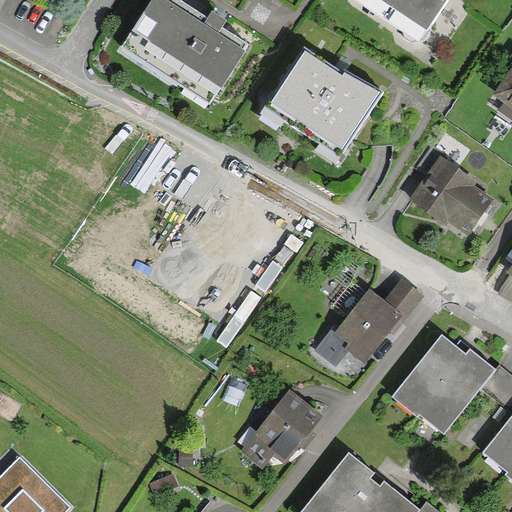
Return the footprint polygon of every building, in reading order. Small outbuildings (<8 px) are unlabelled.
[(207,105),(245,46),(219,30),(224,22),(218,18),(208,12),(203,20),(171,0),(148,0),(118,49),(207,105)] [(348,0),(417,44),(444,0),(348,0)] [(271,107),(341,151),(377,94),(343,73),(340,76),(304,54),(271,107)] [(511,58),(489,91),(511,106),(511,58)] [(478,224),(494,203),(478,190),(481,186),(449,162),(415,207),(447,232),(451,226),(467,238),(478,224)] [(396,336),(424,299),(401,281),(384,302),(370,291),(337,332),(333,329),(313,354),(335,372),(349,353),(365,365),(389,335),(391,332),(396,336)] [(440,435),(492,370),(464,348),(460,353),(437,335),(389,395),(440,435)] [(301,436),(318,412),(286,389),(241,451),(260,464),(269,452),(282,461),(301,436)] [(511,473),(509,477),(511,479),(511,424),(488,455),(511,472),(511,473)] [(413,511),(415,510),(379,481),(374,488),(365,480),(370,474),(344,453),(296,511),(413,511)] [(0,511),(66,511),(68,511),(16,459),(0,474),(0,511)]
